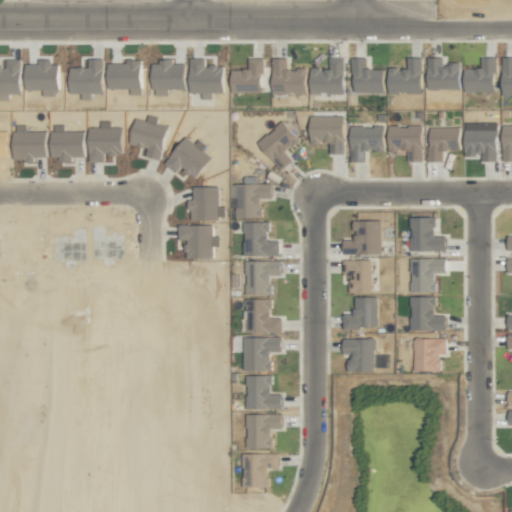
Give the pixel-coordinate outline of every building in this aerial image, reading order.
[(511,56),(502,57),(502,95),(511,94),(511,56)] [(231,69),(231,91),(263,91),(263,57),(248,58),(248,69),(231,69)] [(306,68),(286,68),(287,58),(272,57),(271,92),(305,93),(306,68)] [(344,57),(329,57),(329,68),(310,68),(310,93),(343,93),(344,57)] [(388,68),(388,93),(422,92),(421,57),(407,57),(408,67),(388,68)] [(442,63),(442,57),(427,57),(427,88),(459,89),(460,64),(442,63)] [(464,90),(493,91),(494,58),(484,57),(484,68),(464,68),(464,90)] [(20,58),(5,59),(5,66),(0,65),(0,99),(9,99),(9,93),(21,92),(20,58)] [(25,63),(25,88),(42,88),(42,95),(57,95),(58,63),(51,63),(51,58),(38,58),(38,64),(25,63)] [(102,93),(103,58),(88,58),(88,67),(69,67),(69,93),(81,93),(81,99),(90,99),(91,93),(102,93)] [(189,58),(190,92),(201,92),(201,99),(212,98),(212,92),(224,92),(223,64),(205,65),(204,58),(189,58)] [(107,63),(108,88),(130,88),(130,94),(141,94),(140,59),(125,59),(125,63),(107,63)] [(185,62),(153,61),(152,94),(168,95),(168,88),(185,88),(185,62)] [(383,69),(354,69),(354,91),(383,91),(383,69)] [(310,116),(311,143),(329,143),(329,154),(344,153),(344,115),(310,116)] [(257,143),(282,169),(292,159),(285,152),(299,139),(281,120),(257,143)] [(351,161),(366,161),(365,151),(384,151),(384,125),(350,126),(351,161)] [(388,125),(388,151),(407,151),(407,161),(422,161),(422,125),(388,125)] [(511,125),(502,125),(502,160),(511,160),(511,125)] [(460,127),(429,126),(428,160),(442,161),(443,150),(459,150),(460,127)] [(497,160),(496,129),(464,129),(465,155),(481,155),(481,161),(497,160)] [(236,217),(261,217),(261,198),(271,198),(271,184),(255,184),(255,177),(244,177),(244,184),(230,184),(230,197),(236,197),(236,217)] [(446,250),(446,235),(435,235),(435,217),(410,217),(411,251),(446,250)] [(381,219),(354,220),(354,239),(343,239),(343,254),(381,253),(381,219)] [(244,255),(279,255),(279,238),(268,238),(269,222),(244,221),(244,255)] [(446,259),(411,257),(409,291),(435,292),(436,272),(445,272),(446,259)] [(370,292),(371,260),(343,259),(342,279),(349,279),(348,292),(370,292)] [(247,260),(245,294),(270,294),(271,275),(281,275),(281,261),(247,260)] [(343,328),(377,327),(376,296),(354,297),(354,314),(343,314),(343,328)] [(435,296),(410,296),(410,330),(445,330),(446,315),(435,315),(435,296)] [(247,332),(281,332),(281,317),(270,317),(271,299),(248,298),(247,332)] [(281,337),(244,336),(243,370),(270,371),(271,351),(281,351),(281,337)] [(415,371),(442,371),(442,355),(447,355),(446,337),(414,338),(415,371)] [(350,371),(374,371),(375,339),(343,338),(343,353),(350,353),(350,371)] [(282,408),(282,393),(271,393),(271,375),(246,375),(247,409),(282,408)] [(281,413),(246,414),(247,448),(272,447),(271,428),(282,428),(281,413)] [(268,486),(267,468),(278,468),(278,453),(249,453),(249,466),(248,466),(248,487),(268,486)]
